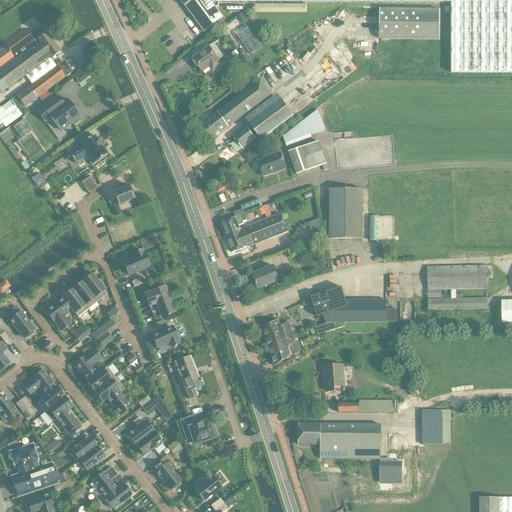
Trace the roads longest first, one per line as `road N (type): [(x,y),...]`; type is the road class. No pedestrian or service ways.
road 1 (tertiary): [(100,0),(183,183),(292,511)]
road 2 (residential): [(165,511),(53,367)]
road 3 (residential): [(53,367),(67,356),(33,306),(36,298),(100,251)]
